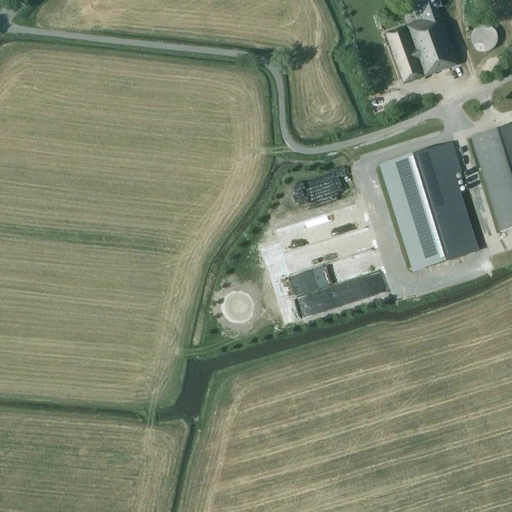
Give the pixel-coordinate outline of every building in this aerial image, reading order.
[(385,33),(403,84),(458,64),(442,20),(440,21),(436,9),(441,7),(437,0),(419,0),(410,4),(415,17),(420,15),(422,19),(385,33)] [(471,35),(471,39),(471,43),(473,47),(476,50),(480,52),(484,53),(488,52),(492,50),(495,47),(497,43),(497,39),(497,35),(495,31),(492,28),(488,26),(484,26),(480,26),(476,28),(473,31),(471,35)] [(398,92),(380,95),(382,105),(400,101),(398,92)] [(511,125),(471,139),(501,232),(511,228),(511,125)] [(461,173),(452,144),(382,164),(414,271),(474,253),(451,176),(461,173)] [(287,236),(322,229),(319,212),(284,219),(287,236)] [(345,279),(383,265),(377,249),(340,262),(343,271),(342,271),(345,279)]
